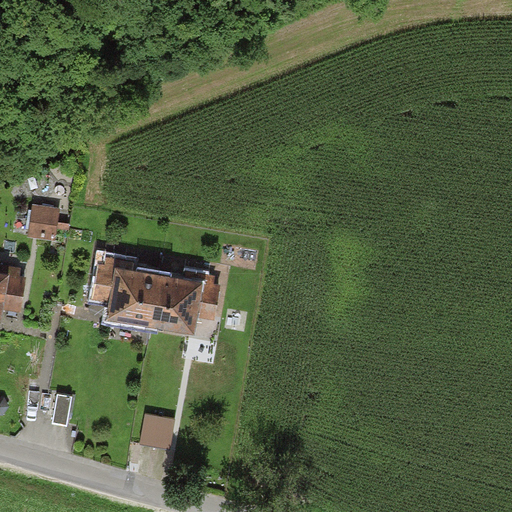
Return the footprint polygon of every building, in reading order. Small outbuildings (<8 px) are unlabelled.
[(65,206),(37,203),(34,231),(62,234),(65,206)] [(255,250),(233,246),(230,260),(253,264),(255,250)] [(221,283),(102,260),(95,295),(119,299),(117,312),(194,326),(197,314),(214,317),(221,283)] [(26,272),(0,267),(0,309),(1,303),(19,306),(26,272)] [(176,418),(149,414),(144,443),(172,448),(176,418)]
